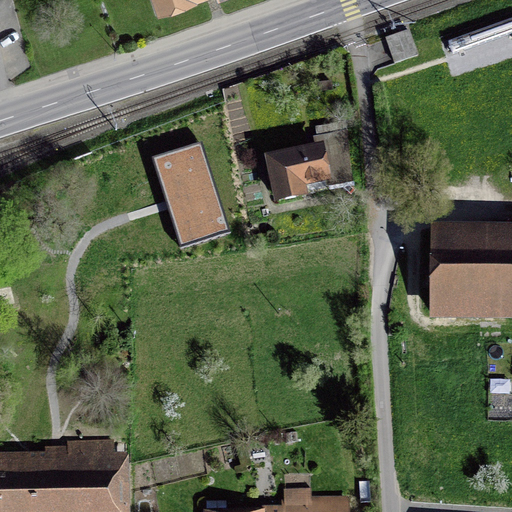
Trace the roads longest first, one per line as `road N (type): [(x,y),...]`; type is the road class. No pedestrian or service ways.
road 1 (secondary): [(0,124),(366,0)]
road 2 (residential): [(380,245),(389,511)]
road 3 (residential): [(380,245),(208,271),(137,268)]
